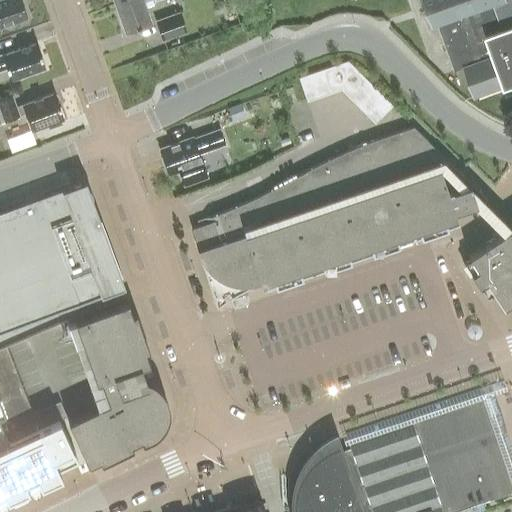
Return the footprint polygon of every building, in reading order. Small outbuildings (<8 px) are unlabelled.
[(0,0),(0,28),(27,19),(19,0),(0,0)] [(125,0),(115,4),(126,33),(150,24),(145,9),(153,6),(155,1),(159,0),(125,0)] [(465,0),(420,0),(430,31),(471,18),(465,0)] [(179,11),(154,20),(162,41),(187,32),(179,11)] [(511,23),(503,26),(511,55),(511,23)] [(511,55),(503,26),(474,35),(487,76),(511,68),(511,55)] [(11,81),(45,69),(35,43),(0,55),(0,70),(6,68),(11,81)] [(320,71),(328,94),(339,91),(346,62),(320,71)] [(339,91),(348,99),(365,81),(346,62),(339,91)] [(320,71),(308,74),(316,98),(328,94),(320,71)] [(305,102),(316,98),(308,74),(297,78),(305,102)] [(365,81),(348,99),(356,107),(374,90),(365,81)] [(356,107),(364,116),(382,98),(374,90),(356,107)] [(11,95),(0,99),(0,123),(24,114),(30,131),(47,125),(48,128),(61,124),(60,121),(63,119),(54,93),(15,107),(11,95)] [(382,98),(364,116),(373,124),(391,107),(382,98)] [(245,116),(240,103),(227,108),(231,121),(245,116)] [(455,217),(481,209),(487,207),(491,206),(412,127),(377,139),(340,154),(304,172),(269,191),(233,207),(197,221),(198,226),(191,229),(199,249),(196,250),(216,308),(237,294),(261,284),(263,292),(458,225),(455,217)] [(192,137),(159,148),(168,174),(179,171),(183,185),(206,178),(198,154),(225,145),(220,130),(193,139),(192,137)] [(88,179),(0,210),(0,329),(125,285),(88,179)] [(501,233),(467,256),(476,269),(470,274),(478,286),(485,282),(502,307),(511,300),(511,226),(510,228),(501,233)] [(243,295),(230,299),(234,310),(246,306),(244,300),(243,295)] [(74,320),(96,382),(100,380),(140,366),(148,363),(144,352),(148,350),(135,312),(131,313),(127,301),(74,320)] [(0,345),(0,359),(10,356),(5,343),(0,345)] [(0,359),(0,372),(14,367),(10,356),(0,359)] [(140,366),(100,380),(108,401),(67,420),(88,464),(98,459),(100,462),(132,447),(130,444),(140,439),(141,443),(149,439),(158,433),(164,424),(167,413),(167,402),(162,392),(155,384),(145,379),(140,366)] [(0,372),(0,385),(19,378),(14,367),(0,372)] [(0,385),(0,397),(0,399),(23,390),(19,378),(0,385)] [(0,399),(9,420),(32,412),(23,390),(0,399)] [(448,511),(511,490),(511,487),(481,397),(348,442),(350,448),(340,451),(338,445),(332,448),(324,452),(319,455),(314,460),(309,464),(305,470),(302,474),(300,478),(297,485),(295,492),(294,499),(293,507),(293,511),(448,511)] [(0,404),(0,505),(61,476),(57,467),(76,458),(58,420),(55,421),(8,443),(0,424),(0,419),(5,417),(0,404)] [(60,404),(56,406),(61,418),(66,416),(60,404)] [(56,406),(50,408),(55,421),(58,420),(61,418),(56,406)] [(50,408),(43,411),(49,423),(55,421),(50,408)] [(43,411),(37,414),(42,426),(49,423),(43,411)] [(37,414),(31,416),(36,429),(42,426),(37,414)] [(31,416),(25,419),(30,431),(36,429),(31,416)] [(25,419),(19,421),(24,434),(30,431),(25,419)] [(19,421),(12,424),(18,437),(24,434),(19,421)] [(18,437),(12,424),(5,427),(10,440),(18,437)] [(264,511),(261,503),(236,511),(264,511)]
